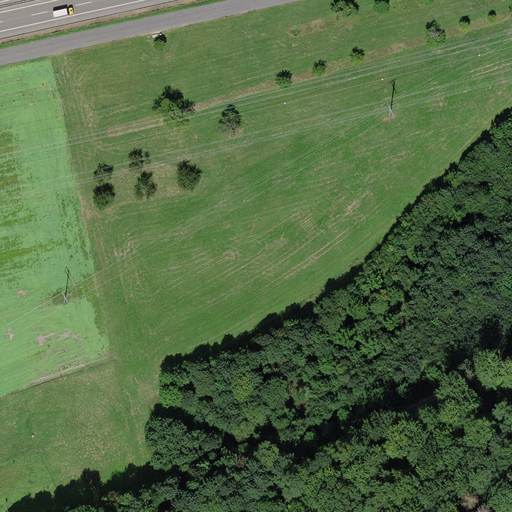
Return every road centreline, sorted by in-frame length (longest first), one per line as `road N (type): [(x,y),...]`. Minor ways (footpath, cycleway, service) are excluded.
road 1 (track): [(511,350),(325,454),(248,511)]
road 2 (unclassified): [(265,0),(0,59)]
